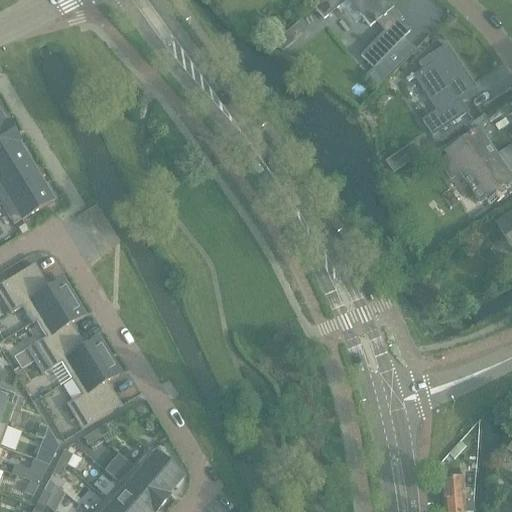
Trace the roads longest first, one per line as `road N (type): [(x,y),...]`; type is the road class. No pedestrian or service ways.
road 1 (tertiary): [(121,0),(278,202),(318,271),(372,408)]
road 2 (tertiary): [(393,400),(335,259),(152,0)]
road 3 (residential): [(0,265),(54,231),(205,479),(180,511)]
road 4 (unclassified): [(511,358),(393,400)]
